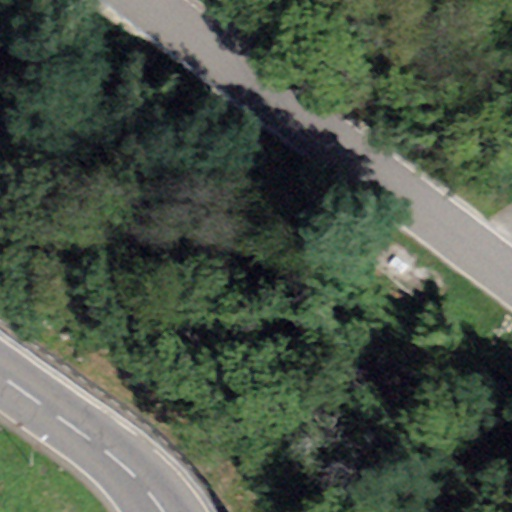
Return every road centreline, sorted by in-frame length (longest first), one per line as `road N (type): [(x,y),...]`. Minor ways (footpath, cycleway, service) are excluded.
road 1 (tertiary): [(136,0),(511,282)]
road 2 (primary): [(164,511),(96,446),(0,378)]
